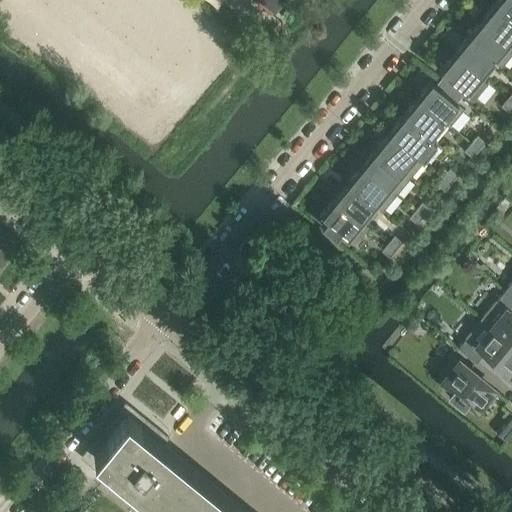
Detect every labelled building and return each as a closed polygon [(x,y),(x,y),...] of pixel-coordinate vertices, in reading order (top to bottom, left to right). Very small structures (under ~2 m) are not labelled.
[(261,0),(275,11),(274,12),(275,13),(285,0),(261,0)] [(511,0),(497,0),(495,3),(511,16),(511,0)] [(511,16),(495,3),(482,19),(511,44),(511,16)] [(511,44),(482,19),(468,36),(495,60),(501,65),(511,51),(511,44)] [(468,36),(454,53),(481,76),(495,60),(468,36)] [(487,81),(481,76),(454,53),(439,71),(473,99),(487,81)] [(431,81),(416,98),(444,121),(450,126),(465,109),(431,81)] [(444,121),(416,98),(403,115),(430,138),(444,121)] [(511,108),(511,101),(508,98),(502,106),(509,112),(511,108)] [(403,115),(389,131),(423,160),(437,143),(430,138),(403,115)] [(389,131),(375,148),(409,177),(423,160),(389,131)] [(477,136),(471,143),(478,149),(485,142),(477,136)] [(478,149),(471,143),(465,151),(472,157),(478,149)] [(375,148),(361,165),(395,193),(409,177),(375,148)] [(348,182),(375,205),(382,210),(395,193),(361,165),(348,182)] [(450,169),(444,177),(451,183),(457,175),(450,169)] [(451,183),(444,177),(437,184),(445,190),(451,183)] [(348,182),(334,199),(361,222),(375,205),(348,182)] [(368,227),(361,222),(334,199),(320,216),(326,221),(322,226),(336,237),(340,232),(354,244),(368,227)] [(422,202),(416,210),(423,216),(430,209),(422,202)] [(423,216),(416,210),(410,218),(417,224),(423,216)] [(395,236),(389,243),(396,249),(402,242),(395,236)] [(396,249),(389,243),(382,251),(390,257),(396,249)] [(511,296),(504,290),(497,299),(511,311),(511,296)] [(511,311),(497,299),(481,318),(511,343),(511,311)] [(511,366),(511,343),(481,318),(466,338),(484,353),(507,372),(511,366)] [(484,353),(466,338),(458,347),(477,362),(484,353)] [(454,356),(438,376),(453,389),(449,394),(463,405),(467,400),(477,409),(494,389),(454,356)] [(238,511),(160,448),(169,437),(168,436),(163,442),(127,412),(125,413),(107,434),(108,435),(93,453),(107,464),(99,473),(147,511),(238,511)] [(511,415),(498,433),(507,441),(511,434),(511,415)]
